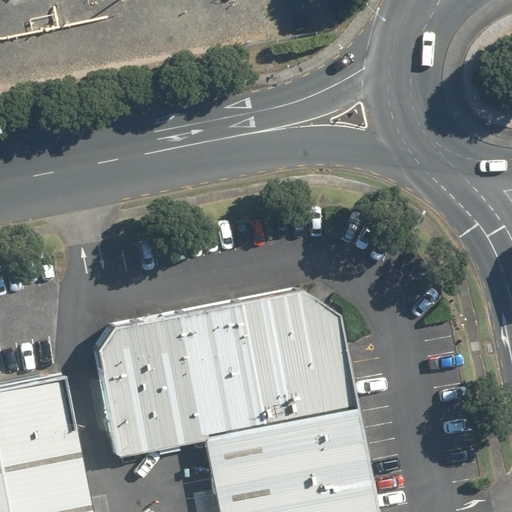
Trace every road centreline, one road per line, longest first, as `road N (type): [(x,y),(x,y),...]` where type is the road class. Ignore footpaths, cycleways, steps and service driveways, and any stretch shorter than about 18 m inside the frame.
road 1 (tertiary): [(0,181),(223,135)]
road 2 (tertiary): [(223,135),(304,103),(410,32)]
road 3 (tertiary): [(429,151),(223,135)]
road 4 (unknown): [(70,315),(115,511)]
road 5 (primary): [(511,273),(491,226),(445,162)]
road 6 (primary): [(429,151),(402,111),(397,81),(410,32)]
